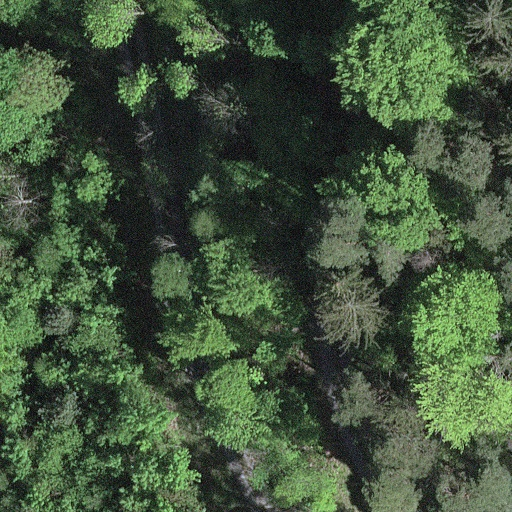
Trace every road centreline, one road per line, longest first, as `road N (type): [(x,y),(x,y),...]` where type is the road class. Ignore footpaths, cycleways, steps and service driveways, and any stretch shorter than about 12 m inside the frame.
road 1 (track): [(272,511),(177,348),(143,85),(117,0)]
road 2 (track): [(405,0),(342,258),(333,340),(364,439),(399,511)]
